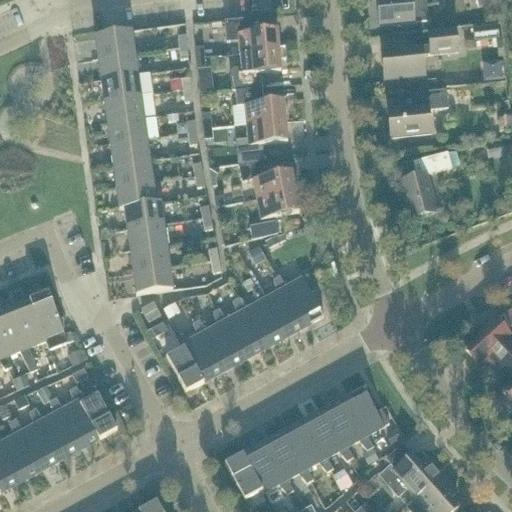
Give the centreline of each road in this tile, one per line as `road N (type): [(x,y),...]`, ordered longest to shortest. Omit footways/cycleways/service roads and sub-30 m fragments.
road 1 (residential): [(396,324),(346,192),(325,0)]
road 2 (residential): [(0,250),(31,237),(54,247),(172,449)]
road 3 (residential): [(172,449),(396,324)]
road 4 (residential): [(511,471),(458,413),(396,324)]
road 5 (residential): [(56,511),(172,449)]
road 6 (residential): [(0,49),(74,5),(119,0)]
road 7 (unclassified): [(396,324),(511,266)]
